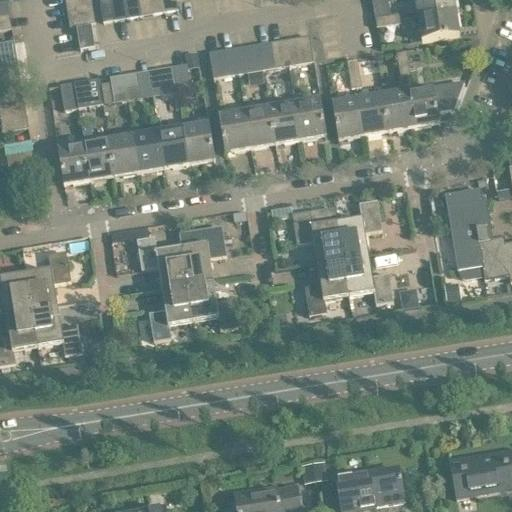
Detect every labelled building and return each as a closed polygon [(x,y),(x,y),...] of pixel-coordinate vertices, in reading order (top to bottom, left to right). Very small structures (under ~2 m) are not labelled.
[(99,0),(104,24),(115,22),(111,0),(99,0)] [(111,0),(115,22),(129,20),(125,0),(111,0)] [(125,0),(129,20),(142,18),(138,0),(125,0)] [(138,0),(142,18),(153,16),(150,0),(138,0)] [(150,0),(153,16),(165,14),(162,0),(150,0)] [(162,0),(165,14),(179,12),(177,0),(162,0)] [(454,0),(415,0),(419,18),(456,12),(454,0)] [(92,1),(66,6),(68,17),(94,13),(92,1)] [(8,3),(0,4),(0,19),(10,18),(8,3)] [(423,43),(460,37),(456,12),(419,18),(423,43)] [(94,13),(68,17),(70,28),(77,27),(92,25),(96,24),(94,13)] [(405,24),(404,14),(390,17),(391,27),(405,24)] [(376,19),(378,29),(391,27),(390,17),(376,19)] [(0,32),(13,31),(10,18),(0,19),(0,32)] [(96,49),(92,25),(77,27),(81,52),(96,49)] [(315,63),(310,38),(297,40),(301,66),(315,63)] [(284,42),(288,68),(301,66),(297,40),(284,42)] [(15,42),(0,44),(0,55),(16,53),(15,42)] [(271,44),(275,70),(288,68),(284,42),(271,44)] [(260,46),(264,72),(275,70),(271,44),(260,46)] [(248,48),(253,74),(264,72),(260,46),(248,48)] [(253,74),(248,48),(235,50),(239,76),(253,74)] [(221,53),(226,78),(239,76),(235,50),(221,53)] [(16,53),(0,55),(0,70),(19,67),(16,53)] [(210,54),(214,80),(226,78),(221,53),(210,54)] [(407,53),(397,54),(399,68),(409,67),(407,53)] [(198,54),(186,56),(189,71),(201,68),(198,54)] [(358,61),(348,63),(350,76),(360,75),(358,61)] [(192,92),(187,66),(173,69),(177,95),(192,92)] [(0,83),(21,80),(19,67),(0,70),(0,83)] [(401,82),(411,80),(409,67),(399,68),(401,82)] [(160,71),(164,97),(177,95),(173,69),(160,71)] [(142,100),(138,75),(123,77),(127,103),(142,100)] [(352,90),(362,89),(360,75),(350,76),(352,90)] [(111,79),(115,105),(127,103),(123,77),(111,79)] [(88,83),(74,85),(78,111),(92,109),(104,107),(100,81),(88,83)] [(441,126),(439,114),(455,111),(466,83),(409,93),(415,130),(441,126)] [(60,87),(65,113),(78,111),(74,85),(60,87)] [(385,97),(391,134),(415,130),(409,93),(385,97)] [(359,101),(365,138),(391,134),(385,97),(359,101)] [(327,138),(321,101),(295,105),(301,143),(327,138)] [(333,105),(339,143),(365,138),(359,101),(333,105)] [(25,103),(0,106),(0,116),(1,121),(27,117),(25,103)] [(271,109),(277,147),(301,143),(295,105),(271,109)] [(245,113),(252,151),(277,147),(271,109),(245,113)] [(220,118),(226,155),(252,151),(245,113),(220,118)] [(3,134),(28,130),(27,117),(1,121),(3,134)] [(216,163),(210,125),(184,130),(190,167),(216,163)] [(159,134),(165,171),(190,167),(184,130),(159,134)] [(133,138),(140,175),(165,171),(159,134),(133,138)] [(109,142),(115,180),(140,175),(133,138),(109,142)] [(84,146),(90,184),(115,180),(109,142),(84,146)] [(58,150),(65,188),(90,184),(84,146),(58,150)] [(33,153),(7,157),(9,171),(35,166),(33,153)] [(11,184),(37,180),(35,166),(9,171),(11,184)] [(510,191),(498,192),(499,201),(511,199),(510,191)] [(488,228),(491,228),(487,202),(447,208),(452,234),(477,229),(477,230),(488,228)] [(366,237),(382,234),(377,205),(359,208),(361,221),(337,225),(344,262),(369,258),(366,237)] [(292,208),(271,211),(273,222),(294,218),(292,208)] [(335,213),(293,219),(297,248),(314,245),(317,267),(344,262),(337,225),(335,213)] [(246,214),(234,215),(235,224),(248,222),(246,214)] [(483,269),(478,243),(491,241),(488,228),(477,230),(477,229),(452,234),(458,273),(461,272),(461,276),(462,277),(463,279),(464,280),(466,280),(467,281),(469,281),(484,279),(483,269)] [(210,262),(227,259),(222,231),(179,238),(182,251),(188,288),(214,284),(210,262)] [(122,243),(121,233),(111,235),(113,245),(122,243)] [(485,283),(510,279),(504,246),(506,246),(505,239),(491,241),(478,243),(483,269),(484,279),(485,283)] [(155,241),(137,245),(142,273),(158,270),(162,292),(188,288),(182,251),(157,255),(155,241)] [(49,259),(51,272),(26,276),(32,313),(58,309),(55,287),(72,284),(67,256),(49,259)] [(374,296),(376,308),(394,305),(389,277),(372,279),(369,258),(344,262),(350,299),(374,296)] [(304,291),(309,319),(327,316),(325,303),(350,299),(344,262),(317,267),(320,288),(304,291)] [(0,272),(0,296),(3,296),(7,318),(32,313),(26,276),(1,280),(0,272)] [(218,321),(220,333),(238,330),(233,302),(217,305),(214,284),(188,288),(195,325),(218,321)] [(460,299),(457,286),(445,288),(447,301),(460,299)] [(165,313),(149,316),(154,345),(171,342),(169,329),(195,325),(188,288),(162,292),(165,313)] [(418,295),(401,298),(403,311),(420,309),(418,295)] [(78,327),(61,330),(58,309),(32,313),(38,349),(63,346),(65,359),(83,356),(78,327)] [(0,369),(15,367),(14,353),(38,349),(32,313),(7,318),(10,339),(0,340),(0,369)] [(511,452),(449,462),(456,502),(458,502),(457,499),(475,496),(476,499),(501,495),(499,488),(508,487),(508,490),(511,489),(511,452)] [(328,480),(325,463),(314,465),(317,482),(328,480)] [(303,467),(305,484),(317,482),(314,465),(303,467)] [(336,482),(341,511),(360,511),(405,505),(399,471),(336,482)] [(300,511),(297,491),(276,495),(275,491),(236,498),(238,511),(300,511)]
